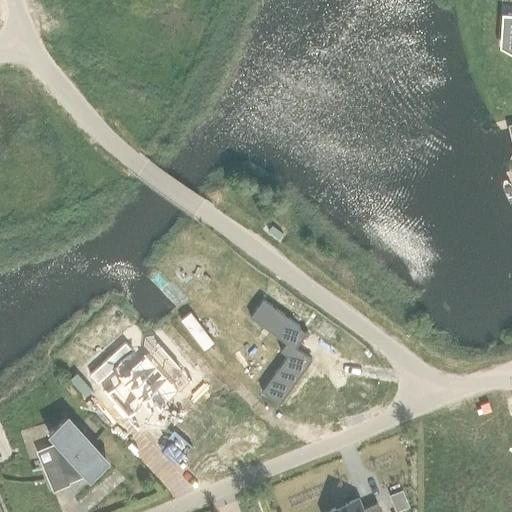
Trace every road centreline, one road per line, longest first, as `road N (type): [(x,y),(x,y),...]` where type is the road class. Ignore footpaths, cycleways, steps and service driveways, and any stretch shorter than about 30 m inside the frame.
road 1 (residential): [(448,392),(133,164),(28,51)]
road 2 (residential): [(448,392),(165,511)]
